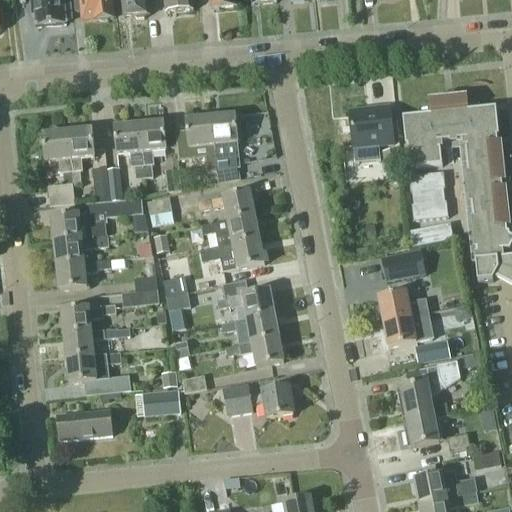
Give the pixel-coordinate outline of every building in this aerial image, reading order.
[(31,0),(33,6),(34,6),(37,31),(66,28),(63,0),(31,0)] [(109,21),(113,21),(110,0),(75,0),(76,5),(82,5),(83,22),(94,21),(94,23),(98,22),(101,24),(107,23),(109,21)] [(147,0),(121,0),(123,20),(149,17),(147,0)] [(164,0),(166,16),(193,13),(191,0),(164,0)] [(236,0),(209,0),(211,11),(237,9),(236,0)] [(472,142),(469,114),(467,101),(452,102),(453,104),(447,105),(446,103),(429,105),(430,118),(433,146),(438,146),(467,143),(472,142)] [(389,110),(349,114),(353,151),(355,165),(380,163),(379,149),(393,147),(389,110)] [(499,139),(499,138),(496,111),(469,114),(472,142),(467,143),(467,149),(466,149),(467,166),(501,162),(500,145),(498,146),(497,140),(499,139)] [(235,118),(211,121),(214,149),(216,175),(218,187),(240,183),(238,171),(237,165),(239,165),(237,146),(238,146),(235,118)] [(408,155),(406,155),(408,173),(442,169),(440,152),(438,152),(438,146),(433,146),(430,118),(403,121),(406,149),(408,149),(408,155)] [(187,134),(175,135),(178,167),(191,166),(189,151),(205,150),(207,176),(216,175),(214,149),(211,121),(186,123),(187,134)] [(153,181),(150,156),(150,155),(166,153),(163,126),(139,128),(144,182),(153,181)] [(144,182),(139,128),(114,130),(117,158),(131,157),(132,170),(134,170),(135,183),(144,182)] [(92,133),(67,135),(73,189),(81,188),(80,175),(82,174),(81,162),(95,161),(92,133)] [(48,191),(50,211),(75,208),(73,189),(67,135),(43,138),(45,165),(59,164),(60,177),(63,176),(64,189),(48,191)] [(386,176),(399,174),(397,154),(384,156),(386,176)] [(504,185),(501,162),(467,166),(472,211),(506,207),(504,191),(503,191),(502,185),(504,185)] [(106,172),(93,173),(96,206),(109,205),(106,172)] [(119,173),(107,174),(110,205),(122,203),(119,173)] [(165,174),(167,196),(181,195),(179,173),(165,174)] [(443,176),(436,177),(438,192),(443,192),(445,192),(443,176)] [(436,177),(429,178),(431,193),(438,192),(436,177)] [(422,178),(415,179),(417,195),(424,194),(422,178)] [(429,178),(422,178),(424,194),(427,194),(431,193),(429,178)] [(415,179),(408,180),(410,195),(412,195),(417,195),(415,179)] [(431,193),(427,194),(428,200),(444,199),(443,192),(438,192),(431,193)] [(417,195),(412,195),(412,202),(428,200),(427,194),(424,194),(417,195)] [(225,210),(228,225),(255,220),(250,195),(223,201),(197,206),(199,215),(225,210)] [(444,199),(428,200),(429,207),(432,207),(439,206),(444,206),(444,205),(444,199)] [(428,200),(412,202),(413,208),(413,209),(418,208),(425,208),(429,207),(428,200)] [(150,220),(171,215),(169,202),(147,206),(150,220)] [(82,242),(106,239),(105,227),(107,227),(107,221),(143,218),(142,203),(85,207),(86,218),(79,218),(51,221),(54,245),(82,242)] [(444,206),(439,206),(441,222),(448,221),(446,205),(444,206)] [(439,206),(432,207),(434,223),(441,222),(439,206)] [(429,207),(425,208),(427,223),(434,223),(432,207),(429,207)] [(509,233),(506,207),(472,211),(478,264),(498,262),(497,254),(510,253),(511,249),(511,240),(510,240),(509,236),(507,236),(507,233),(509,233)] [(413,209),(411,209),(413,225),(420,224),(418,208),(413,209)] [(425,208),(418,208),(420,224),(427,223),(425,208)] [(145,219),(136,219),(137,235),(147,234),(145,219)] [(203,238),(215,236),(218,251),(232,249),(260,243),(255,220),(228,225),(202,230),(203,238)] [(447,227),(443,228),(446,244),(453,243),(450,226),(447,227)] [(365,228),(367,248),(377,247),(375,227),(365,228)] [(443,228),(436,229),(439,245),(446,244),(443,228)] [(436,229),(429,230),(432,247),(439,245),(436,229)] [(432,247),(429,230),(422,232),(426,248),(432,247)] [(422,232),(416,233),(419,249),(426,248),(422,232)] [(416,233),(409,234),(412,251),(419,249),(416,233)] [(170,255),(167,238),(153,241),(156,257),(170,255)] [(56,269),(84,266),(83,253),(95,252),(95,250),(108,248),(107,240),(106,240),(106,239),(82,242),(54,245),(56,269)] [(117,239),(107,240),(108,248),(118,247),(117,239)] [(223,275),(237,273),(264,267),(260,243),(232,249),(218,251),(206,253),(209,265),(221,263),(223,275)] [(150,246),(138,248),(139,260),(152,258),(150,246)] [(357,257),(367,256),(366,249),(356,251),(357,257)] [(420,253),(381,261),(386,284),(425,276),(420,253)] [(153,259),(145,261),(146,268),(154,267),(153,259)] [(511,260),(498,262),(478,264),(476,264),(478,286),(493,284),(495,281),(508,289),(511,290),(511,260)] [(84,266),(56,269),(59,294),(87,291),(85,277),(98,276),(98,274),(111,272),(110,263),(84,266)] [(136,296),(157,293),(156,280),(135,282),(136,295),(136,296)] [(166,300),(188,296),(185,280),(163,285),(166,300)] [(136,295),(122,297),(123,311),(159,307),(157,293),(136,296),(136,295)] [(229,302),(217,304),(218,313),(231,310),(232,313),(244,310),(247,323),(274,318),(269,293),(242,299),(229,301),(229,302)] [(383,325),(411,320),(419,318),(430,316),(427,303),(416,305),(416,306),(409,307),(406,294),(378,300),(383,325)] [(191,310),(188,296),(166,300),(168,315),(191,310)] [(61,314),(64,338),(92,335),(90,323),(103,322),(102,319),(116,317),(115,309),(89,311),(61,314)] [(388,351),(416,346),(414,333),(432,330),(430,316),(419,318),(411,320),(383,325),(388,351)] [(194,317),(175,319),(176,333),(195,331),(194,317)] [(247,323),(235,325),(237,334),(240,349),(251,347),(279,341),(274,318),(247,323)] [(235,325),(221,328),(222,336),(237,334),(235,325)] [(118,341),(118,334),(117,333),(92,335),(64,338),(66,362),(94,359),(93,344),(118,342),(118,341)] [(226,351),(216,353),(218,361),(227,359),(228,360),(240,357),(241,359),(253,357),(256,371),(284,365),(279,341),(251,347),(240,349),(226,351)] [(450,361),(447,343),(414,350),(418,368),(450,361)] [(176,351),(174,351),(176,361),(189,359),(189,358),(187,348),(186,344),(175,346),(176,351)] [(479,356),(462,359),(465,372),(481,369),(479,356)] [(86,399),(116,396),(131,395),(130,380),(109,382),(107,367),(121,365),(120,357),(94,359),(66,362),(69,387),(85,385),(86,399)] [(446,392),(461,383),(457,365),(437,369),(437,370),(406,376),(408,390),(400,392),(401,393),(397,394),(400,410),(404,409),(406,421),(447,413),(446,407),(432,410),(430,400),(445,391),(446,392)] [(163,392),(174,391),(178,390),(176,375),(161,377),(163,392)] [(185,397),(206,393),(203,380),(182,384),(185,397)] [(267,422),(293,418),(289,390),(263,395),(263,398),(250,400),(248,390),(223,395),(228,420),(253,416),(251,408),(265,406),(267,422)] [(180,415),(178,393),(142,397),(144,419),(180,415)] [(412,451),(439,446),(434,421),(448,419),(447,413),(406,421),(408,433),(405,434),(408,450),(412,449),(412,451)] [(60,444),(112,438),(110,414),(58,420),(60,444)] [(450,455),(470,451),(467,438),(447,441),(450,455)] [(475,474),(501,469),(498,455),(473,460),(475,474)] [(476,495),(476,496),(477,496),(474,482),(457,485),(455,475),(414,483),(419,507),(476,495)] [(419,511),(454,511),(479,507),(476,496),(476,495),(419,507),(419,511)] [(284,511),(312,511),(310,501),(283,506),(284,511)]
